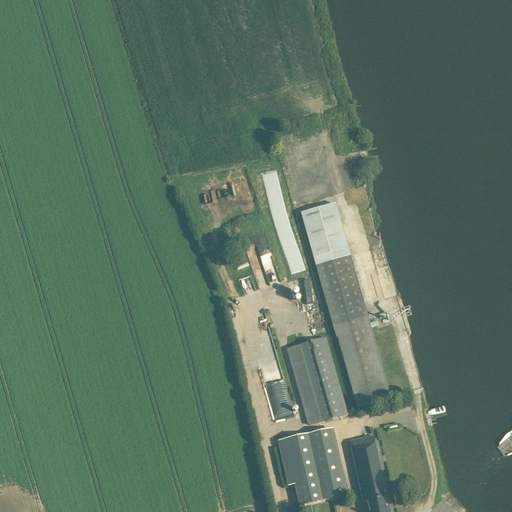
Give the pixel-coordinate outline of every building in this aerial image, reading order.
[(303,215),(358,407),(387,399),(332,206),(303,215)] [(261,262),(272,258),(264,234),(253,238),(261,262)] [(305,250),(299,252),(305,276),(311,274),(305,250)] [(284,351),(306,428),(347,416),(326,340),(297,348),(284,351)] [(285,382),(264,388),(272,422),(293,417),(285,382)] [(296,485),(299,504),(345,494),(331,431),(278,442),(288,487),(296,485)] [(391,511),(374,437),(349,443),(363,504),(368,503),(369,511),(391,511)]
